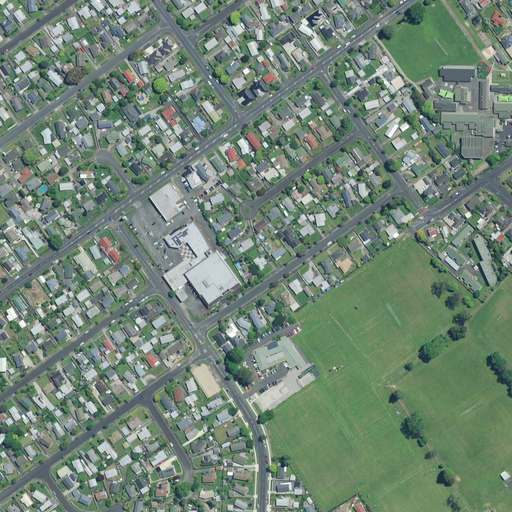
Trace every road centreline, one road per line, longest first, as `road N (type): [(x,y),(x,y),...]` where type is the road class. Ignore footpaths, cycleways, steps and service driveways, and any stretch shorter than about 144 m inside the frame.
road 1 (residential): [(193,332),(404,185)]
road 2 (residential): [(170,21),(0,143)]
road 3 (residential): [(0,398),(159,284)]
road 4 (tertiary): [(261,511),(259,438),(216,364)]
road 5 (residential): [(362,127),(247,209)]
road 6 (tertiary): [(0,294),(109,216)]
road 7 (tertiary): [(137,195),(242,121)]
road 8 (residential): [(143,394),(40,469)]
